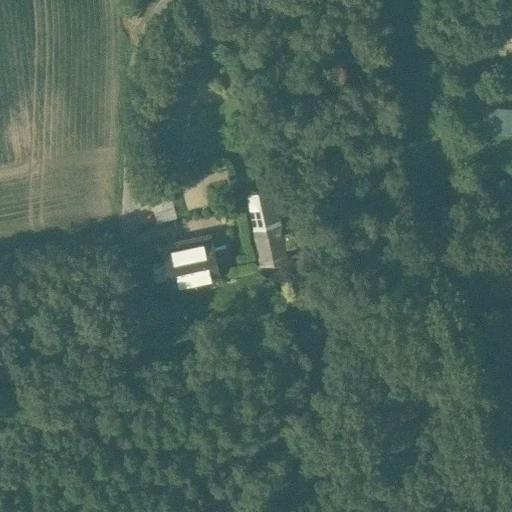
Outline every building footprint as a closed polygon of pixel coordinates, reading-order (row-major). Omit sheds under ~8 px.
[(511,0),(507,0),(506,10),(491,7),(485,38),(511,42),(511,0)] [(507,0),(491,0),(491,7),(506,10),(507,0)] [(507,101),(477,99),(474,142),(504,143),(507,101)] [(271,189),(246,195),(262,265),(287,259),(285,249),(296,246),(294,236),(282,239),(271,189)] [(210,234),(163,244),(172,285),(219,274),(210,234)] [(182,303),(157,309),(160,322),(185,317),(182,303)]
